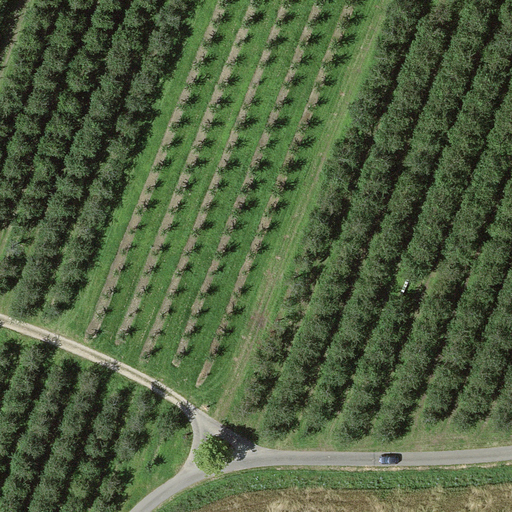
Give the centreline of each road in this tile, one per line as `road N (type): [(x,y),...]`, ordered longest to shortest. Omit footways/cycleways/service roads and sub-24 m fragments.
road 1 (unclassified): [(511,452),(264,459),(193,476),(143,511)]
road 2 (track): [(189,411),(137,379),(0,320)]
